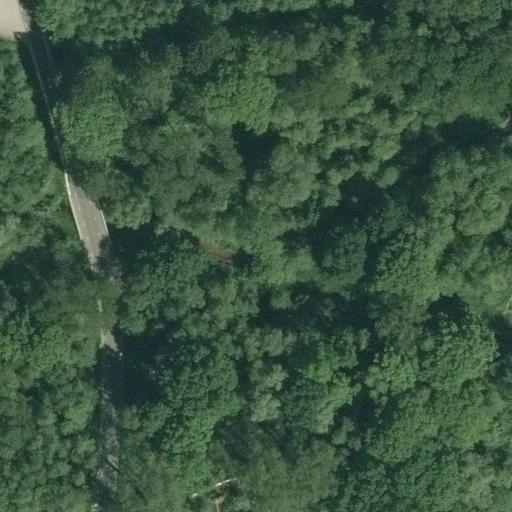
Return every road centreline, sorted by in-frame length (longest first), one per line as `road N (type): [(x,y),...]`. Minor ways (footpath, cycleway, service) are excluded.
road 1 (unclassified): [(101,511),(110,325),(83,194),(26,0)]
road 2 (track): [(97,259),(511,333)]
